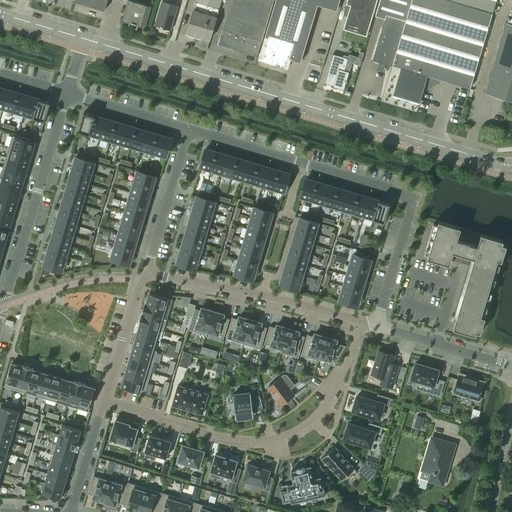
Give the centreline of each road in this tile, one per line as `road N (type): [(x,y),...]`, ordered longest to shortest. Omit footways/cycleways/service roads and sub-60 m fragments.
road 1 (tertiary): [(511,166),(83,38)]
road 2 (residential): [(187,130),(413,197),(376,326)]
road 3 (residential): [(103,401),(214,435),(287,434),(322,408),(361,322)]
road 4 (residential): [(0,315),(67,92)]
road 5 (residential): [(361,322),(213,282),(140,280)]
road 6 (residential): [(140,280),(187,130)]
road 7 (residential): [(511,366),(376,326)]
road 8 (residential): [(103,401),(140,280)]
road 9 (residential): [(67,92),(187,130)]
